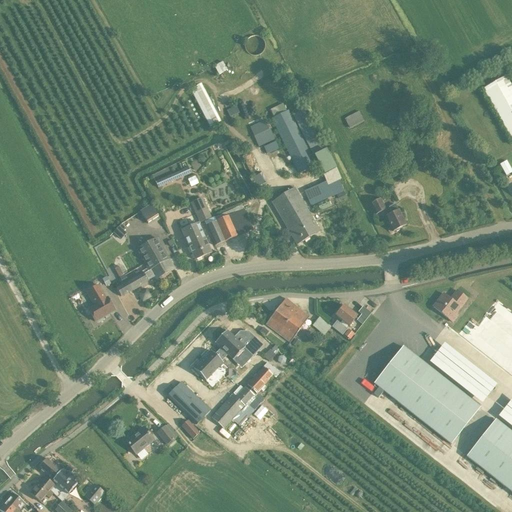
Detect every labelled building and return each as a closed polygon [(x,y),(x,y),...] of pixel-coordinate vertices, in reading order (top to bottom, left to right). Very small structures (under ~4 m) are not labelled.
[(259,49),(260,46),(259,42),(258,39),(255,37),(251,36),(248,37),(244,38),(242,41),(241,43),(241,45),(241,49),(242,51),(243,52),(246,54),(250,55),(254,55),(255,54),(257,53),(258,51),(259,49)] [(220,74),(228,70),(223,61),(215,66),(220,74)] [(511,138),(511,89),(505,77),(484,89),(511,138)] [(206,131),(216,125),(196,91),(187,97),(206,131)] [(236,106),(227,111),(230,118),(239,114),(236,106)] [(299,173),(315,165),(288,111),(272,118),(299,173)] [(350,128),(365,120),(360,111),(345,118),(350,128)] [(258,147),(275,139),(270,129),(268,130),(264,121),(250,127),(258,147)] [(275,142),(264,147),(267,154),(278,149),(275,142)] [(314,158),(329,175),(338,166),(323,149),(314,158)] [(506,175),(511,171),(511,170),(506,160),(499,164),(506,175)] [(157,188),(191,174),(188,168),(155,182),(157,188)] [(250,179),(255,190),(257,188),(258,188),(257,187),(264,183),(260,174),(253,178),(250,179)] [(188,179),(192,186),(199,183),(196,176),(188,179)] [(311,206),(333,196),(326,181),(305,191),(311,206)] [(297,245),(320,232),(295,188),(272,202),(297,245)] [(200,223),(211,218),(202,198),(191,203),(200,223)] [(376,215),(385,210),(380,200),(371,205),(376,215)] [(393,233),(406,226),(398,211),(395,205),(389,208),(392,214),(385,218),(393,233)] [(149,225),(159,218),(152,206),(141,213),(149,225)] [(215,218),(204,223),(205,226),(214,246),(236,236),(252,229),(244,209),(227,216),(216,221),(215,218)] [(117,228),(113,233),(120,240),(126,233),(123,231),(125,228),(121,225),(120,224),(118,227),(117,228)] [(188,246),(205,239),(198,224),(190,228),(189,224),(180,228),(182,231),(188,246)] [(155,250),(161,247),(157,239),(138,250),(146,264),(153,260),(152,258),(158,255),(155,250)] [(205,239),(188,246),(194,260),(211,253),(205,239)] [(150,271),(169,261),(161,247),(155,250),(158,255),(152,258),(153,260),(146,264),(149,268),(150,271)] [(150,271),(149,268),(142,272),(142,273),(127,281),(122,284),(115,288),(119,297),(124,294),(124,295),(148,282),(145,277),(148,275),(151,279),(152,278),(154,281),(174,270),(169,261),(150,271)] [(119,267),(114,269),(119,278),(123,275),(119,267)] [(98,286),(86,293),(94,306),(88,310),(95,323),(115,312),(108,299),(106,299),(98,286)] [(142,301),(152,297),(148,288),(138,292),(142,301)] [(444,293),(433,307),(453,322),(458,315),(456,314),(468,298),(458,291),(452,299),(444,293)] [(279,308),(303,326),(309,317),(286,299),(279,308)] [(350,326),(358,316),(344,306),(336,316),(350,326)] [(273,316),(297,334),(303,326),(279,308),(273,316)] [(362,325),(371,314),(363,308),(359,313),(362,315),(357,321),(362,325)] [(352,338),(364,347),(385,320),(373,312),(367,320),(370,322),(366,328),(362,325),(352,338)] [(297,334),(273,316),(267,324),(290,342),(297,334)] [(312,324),(325,334),(331,327),(318,316),(312,324)] [(263,328),(259,332),(265,337),(268,332),(263,328)] [(348,330),(344,336),(350,340),(354,335),(348,330)] [(227,331),(215,343),(215,344),(221,349),(228,355),(233,360),(232,360),(233,361),(233,360),(239,365),(249,354),(253,357),(263,346),(248,332),(238,342),(234,338),(227,331)] [(483,403),(498,383),(443,343),(429,363),(483,403)] [(450,444),(479,408),(403,347),(374,384),(450,444)] [(194,369),(193,370),(206,382),(206,381),(223,364),(221,362),(228,355),(221,349),(214,355),(211,352),(210,352),(194,369)] [(278,349),(273,356),(290,369),(295,363),(278,349)] [(248,383),(257,393),(274,375),(276,378),(281,373),(269,361),(248,383)] [(452,384),(467,396),(469,394),(454,381),(452,384)] [(181,383),(167,397),(195,425),(209,411),(181,383)] [(241,384),(213,419),(226,429),(239,413),(254,394),(241,384)] [(240,414),(246,419),(232,437),(239,442),(246,434),(252,439),(265,423),(252,413),(263,400),(256,394),(240,414)] [(511,399),(499,416),(511,426),(511,399)] [(511,433),(495,420),(466,457),(511,493),(511,433)] [(182,428),(193,440),(199,434),(188,422),(182,428)] [(177,437),(168,425),(157,434),(167,445),(177,437)] [(136,455),(154,441),(144,429),(127,443),(136,455)] [(35,466),(38,468),(47,458),(44,455),(35,466)] [(53,482),(61,472),(47,460),(39,470),(53,482)] [(61,472),(53,482),(68,495),(77,484),(73,482),(76,479),(68,472),(66,475),(61,472)] [(44,478),(30,494),(40,502),(46,496),(50,499),(54,494),(50,491),(54,486),(44,478)] [(95,506),(105,495),(94,486),(84,497),(95,506)] [(18,511),(34,511),(31,509),(29,511),(27,511),(25,510),(23,511),(22,511),(21,511),(26,505),(12,494),(6,501),(18,511)] [(18,511),(6,501),(0,508),(0,510),(2,511),(18,511)] [(56,511),(70,511),(72,510),(62,501),(54,510),(56,511)]
